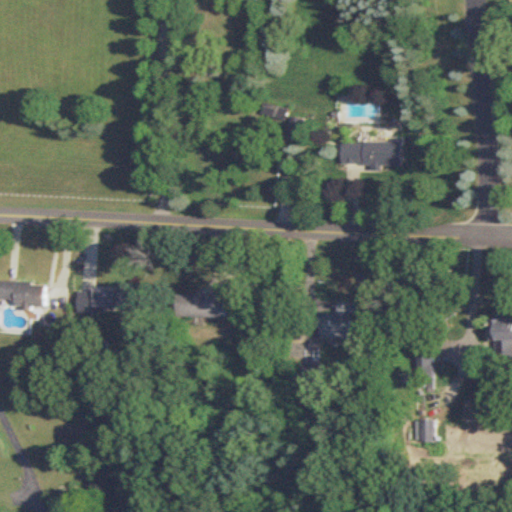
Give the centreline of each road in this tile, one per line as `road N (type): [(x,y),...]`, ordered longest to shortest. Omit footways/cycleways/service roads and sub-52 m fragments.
road 1 (residential): [(511,238),(0,215)]
road 2 (residential): [(497,238),(471,0)]
